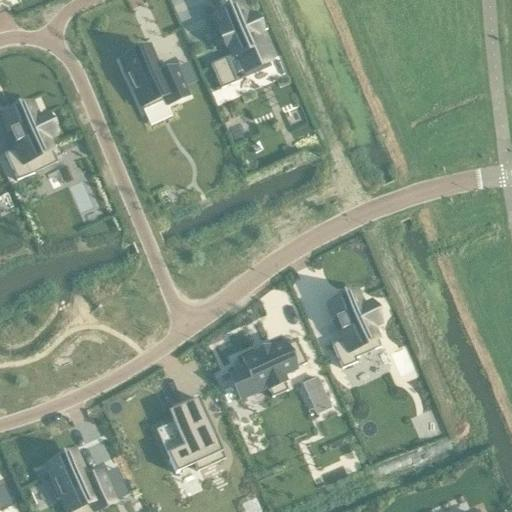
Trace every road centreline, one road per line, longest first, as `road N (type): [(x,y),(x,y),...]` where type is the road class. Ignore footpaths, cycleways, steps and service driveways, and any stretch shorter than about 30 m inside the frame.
road 1 (residential): [(511,174),(426,191),(334,228),(293,249),(190,328)]
road 2 (residential): [(190,328),(77,72),(50,38)]
road 3 (residential): [(190,328),(97,389),(0,426)]
